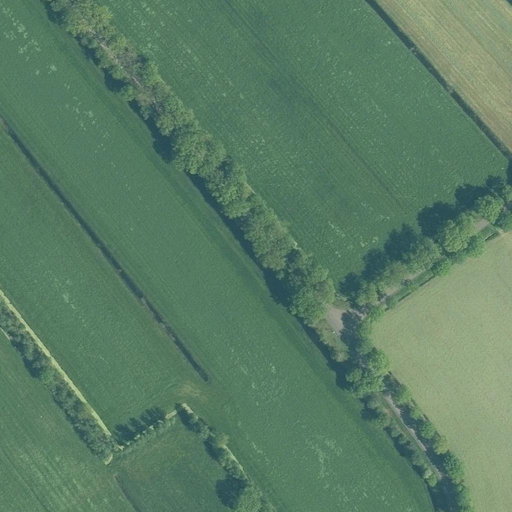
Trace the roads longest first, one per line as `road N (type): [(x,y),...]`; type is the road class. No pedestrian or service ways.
road 1 (tertiary): [(338,329),(66,0)]
road 2 (unclassified): [(338,329),(511,193)]
road 3 (tertiary): [(453,511),(435,460),(338,329)]
